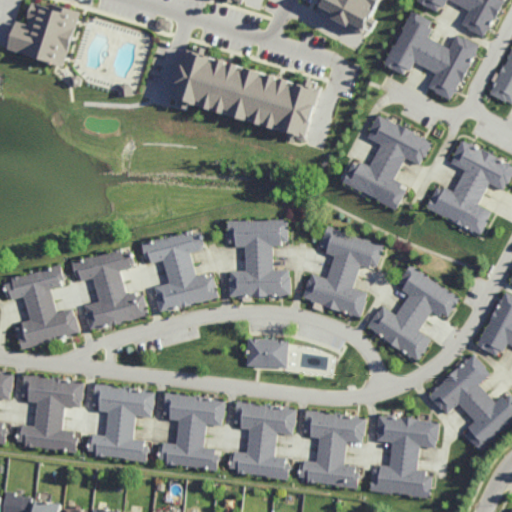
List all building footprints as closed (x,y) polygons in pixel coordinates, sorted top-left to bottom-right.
[(59,67),(4,49),(14,19),(21,21),(27,0),(31,0),(76,14),(59,67)] [(313,11),(318,0),(377,0),(360,35),(313,11)] [(414,0),(495,0),(477,35),(456,24),(465,6),(452,0),(437,0),(433,9),(414,0)] [(379,62),(405,11),(426,21),(418,37),(442,49),(450,33),(472,44),(445,99),(423,88),(432,70),(408,57),(400,72),(379,62)] [(179,105),(192,109),(193,103),(220,110),(235,110),(235,116),(240,117),(258,117),(258,123),(293,132),(291,140),(310,139),(321,99),(320,82),(308,78),(306,83),(280,77),(266,77),(266,71),(260,70),(242,70),(242,63),(240,63),(220,58),(215,56),(208,54),(209,48),(189,49),(181,82),(185,83),(179,105)] [(503,66),(502,66),(507,57),(508,57),(511,49),(511,96),(510,95),(507,102),(487,92),(497,73),(499,73),(503,66)] [(406,133),(407,131),(426,142),(415,161),(409,158),(407,162),(399,158),(387,179),(401,186),(397,193),(398,194),(390,210),(383,206),(381,208),(378,206),(379,204),(372,200),(371,201),(354,191),(354,190),(346,186),(346,187),(342,186),(343,184),(336,180),(345,164),(346,164),(349,158),(363,165),(375,144),(366,139),(369,135),(363,132),(373,113),(392,123),(391,125),(406,133)] [(491,156),(492,154),(511,165),(500,184),(494,181),(492,185),(484,180),(472,202),(486,209),(482,216),(483,217),(475,233),(467,228),(466,230),(463,229),(464,227),(456,223),(456,224),(438,214),(439,213),(431,208),(430,210),(427,208),(428,207),(421,202),(429,187),(430,187),(434,180),(448,188),(459,167),(451,162),(453,158),(447,155),(458,136),(477,146),(476,148),(491,156)] [(289,229),(291,229),(291,238),(284,238),(284,242),(275,242),(275,267),(291,267),(291,274),(293,274),(293,292),(284,292),(284,294),(281,294),(281,293),(272,293),(272,294),(252,294),(252,293),(244,293),(244,295),(240,295),(240,294),(231,294),(231,275),(232,275),(232,268),(248,268),(248,243),(239,243),(239,239),(231,239),(231,230),(228,230),(228,221),(250,221),(250,222),(267,222),(267,220),(289,220),(289,229)] [(366,237),(366,236),(386,242),(379,264),(372,261),(371,266),(362,263),(354,286),(369,291),(366,298),(368,299),(362,316),(354,313),(354,315),(350,314),(351,312),(343,309),(324,303),(324,301),(317,299),(316,300),(312,299),(313,297),(305,294),(311,277),(313,278),(315,270),(329,276),(336,253),(328,250),(329,246),(323,244),(330,223),(350,229),(350,231),(366,237)] [(192,236),(201,233),(202,235),(205,235),(208,244),(204,245),(205,246),(192,250),(198,273),(207,271),(208,274),(215,273),(221,295),(199,301),(199,299),(192,301),(193,303),(182,305),(181,304),(173,306),(174,309),(170,310),(169,308),(161,310),(157,292),(158,292),(156,284),(171,280),(165,256),(153,260),(152,255),(148,256),(148,254),(145,255),(144,250),(146,249),(144,240),(167,234),(168,239),(182,235),(182,234),(191,232),(192,236)] [(136,259),(135,259),(136,263),(121,267),(128,291),(136,289),(138,294),(144,292),(150,313),(129,319),(129,318),(121,320),(122,321),(111,324),(110,322),(103,325),(103,327),(100,328),(99,325),(91,328),(86,310),(87,310),(85,302),(100,298),(94,275),(83,278),(81,273),(78,274),(77,272),(75,272),(73,263),(95,257),(95,259),(113,254),(113,251),(124,248),(124,249),(133,247),(136,259)] [(444,285),(445,284),(463,297),(450,315),(444,311),(442,314),(434,309),(420,329),(433,338),(428,345),(430,345),(420,360),(413,355),(411,357),(408,355),(409,353),(403,348),(402,349),(386,338),(386,337),(379,331),(378,333),(375,331),(376,329),(369,324),(380,309),(381,310),(385,304),(398,313),(411,293),(404,288),(406,284),(401,280),(413,262),(431,274),(430,276),(444,285)] [(64,283),(51,286),(58,310),(73,306),(75,313),(76,313),(81,330),(72,333),(73,335),(70,335),(69,333),(61,336),(61,337),(52,340),(51,339),(43,341),(44,342),(31,345),(32,346),(25,347),(19,326),(26,324),(25,319),(35,317),(28,293),(14,297),(9,281),(21,277),(21,279),(40,274),(40,272),(62,266),(65,277),(63,277),(64,283)] [(492,319),(491,319),(496,310),(497,310),(506,292),(511,295),(511,345),(507,343),(503,350),(499,348),(496,355),(476,345),(486,326),(488,326),(492,319)] [(288,366),(248,363),(250,336),(290,338),(288,366)] [(465,435),(470,430),(467,427),(474,421),(460,404),(448,414),(441,406),(440,407),(430,396),(445,382),(444,380),(458,368),(459,370),(475,355),(485,367),(484,368),(489,374),(478,384),(495,403),(502,396),(505,400),(510,395),(511,397),(511,422),(508,426),(507,424),(495,435),(496,436),(480,451),(465,435)] [(0,372),(2,372),(2,371),(4,371),(4,369),(8,370),(7,371),(16,372),(16,373),(14,391),(13,391),(11,398),(0,396),(0,421),(5,422),(5,427),(8,427),(8,430),(10,430),(10,433),(8,433),(6,444),(0,443),(0,372)] [(53,377),(53,376),(65,377),(65,379),(73,380),(73,378),(77,379),(76,381),(85,381),(83,399),(82,399),(81,406),(65,404),(62,429),(74,430),(75,431),(75,434),(74,434),(74,435),(78,436),(77,437),(80,437),(80,442),(77,441),(76,452),(54,449),(54,448),(35,446),(34,446),(27,446),(27,441),(19,440),(20,427),(21,428),(21,424),(35,425),(38,400),(30,400),(31,396),(24,395),(27,373),(46,375),(46,376),(53,377)] [(125,387),(125,386),(135,387),(135,388),(156,390),(154,409),(152,408),(151,415),(136,414),(133,438),(145,440),(144,445),(148,445),(148,447),(150,447),(149,451),(147,451),(146,461),(125,459),(125,456),(105,454),(105,456),(96,455),(96,450),(87,449),(89,437),(90,437),(91,433),(106,434),(109,410),(100,409),(100,404),(93,404),(96,382),(117,384),(117,386),(125,387)] [(196,395),(206,396),(206,397),(227,399),(225,417),(223,417),(223,424),(207,422),(204,447),(216,448),(216,453),(219,454),(219,455),(221,456),(220,460),(219,459),(218,470),(195,467),(196,465),(176,463),(176,464),(167,463),(168,459),(159,458),(160,445),(162,446),(162,441),(177,443),(180,419),(171,418),(172,413),(165,412),(167,391),(188,393),(188,395),(196,395)] [(268,404),(268,403),(278,404),(278,405),(299,408),(296,426),(295,426),(294,433),(278,431),(276,455),(287,457),(287,462),(291,463),(290,464),(292,464),(292,468),(290,468),(289,478),(267,476),(267,474),(248,472),(248,473),(239,472),(239,468),(230,467),(231,454),(233,454),(233,452),(233,450),(248,452),(251,427),(243,426),(243,422),(236,421),(239,399),(260,402),(259,404),(268,404)] [(337,413),(348,413),(348,415),(351,415),(351,416),(354,416),(354,415),(356,415),(356,416),(368,417),(366,435),(365,435),(364,442),(348,440),(345,464),(357,466),(357,471),(361,471),(361,474),(362,474),(362,477),(360,477),(359,487),(337,485),(337,483),(317,481),(317,482),(309,481),(309,476),(300,476),(301,464),(305,464),(305,463),(303,463),(303,459),(318,461),(321,436),(312,435),(312,431),(306,430),(308,408),(330,411),(330,412),(337,413)] [(375,468),(381,469),(382,464),(391,466),(394,444),(379,442),(380,431),(379,431),(380,416),(401,418),(401,416),(419,418),(419,420),(440,423),(438,439),(437,438),(436,446),(421,444),(418,469),(428,470),(427,475),(434,475),(432,497),(410,494),(410,493),(394,491),(394,492),(372,490),(375,468)] [(34,511),(7,511),(10,490),(19,491),(19,494),(36,497),(34,511)] [(6,511),(0,511),(0,494),(9,495),(6,511)] [(50,502),(61,503),(60,511),(35,511),(36,500),(47,501),(47,502),(50,502)]
